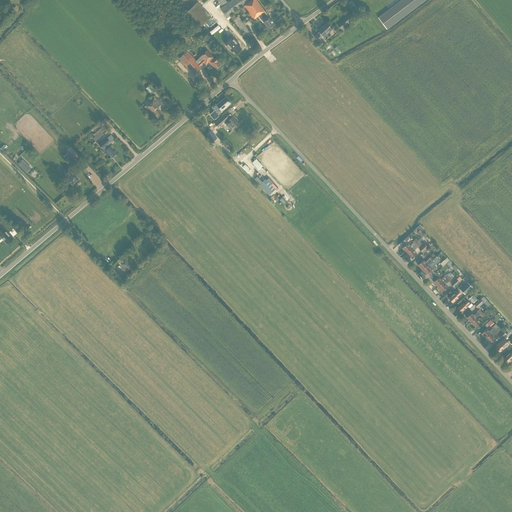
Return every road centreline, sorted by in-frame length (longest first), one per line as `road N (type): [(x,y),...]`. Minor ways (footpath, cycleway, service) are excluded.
road 1 (unclassified): [(511,386),(231,80)]
road 2 (unclassified): [(0,275),(231,80)]
